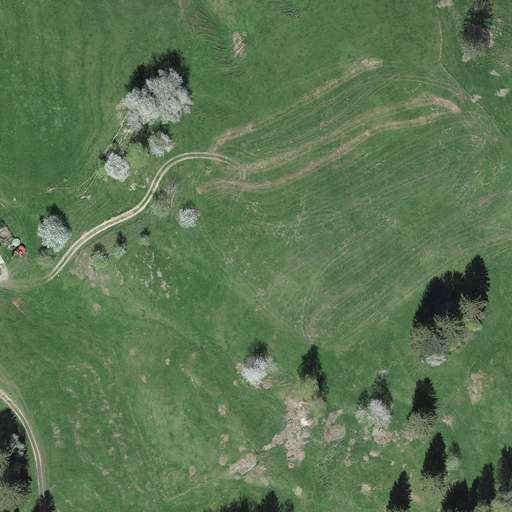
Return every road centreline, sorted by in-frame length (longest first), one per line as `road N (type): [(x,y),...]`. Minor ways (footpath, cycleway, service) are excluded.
road 1 (track): [(0,275),(51,275),(88,234),(142,205),(165,166),(183,156),(221,166),(264,204),(332,221)]
road 2 (track): [(0,391),(36,445),(42,511)]
